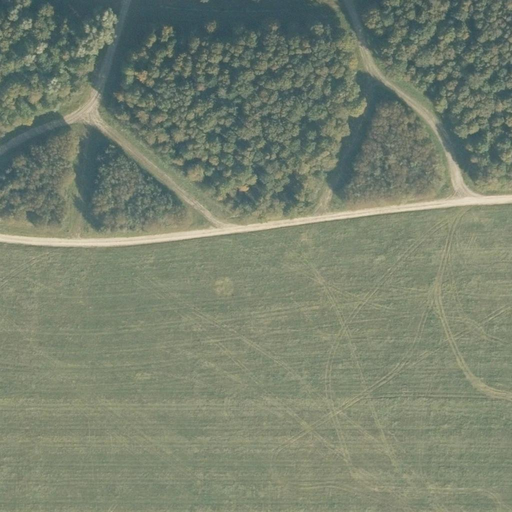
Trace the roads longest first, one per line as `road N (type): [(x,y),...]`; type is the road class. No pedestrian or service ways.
road 1 (track): [(511,198),(133,240),(0,236)]
road 2 (track): [(222,226),(87,120),(53,121),(0,148)]
road 3 (track): [(466,199),(438,125),(370,65),(347,0)]
road 4 (unknown): [(312,218),(373,68)]
road 5 (track): [(125,0),(87,120)]
